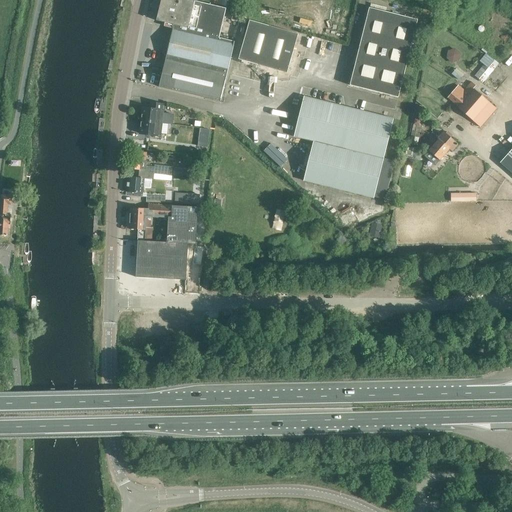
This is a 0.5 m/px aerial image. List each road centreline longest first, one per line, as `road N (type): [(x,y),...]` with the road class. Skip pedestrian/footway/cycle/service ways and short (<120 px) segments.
road 1 (trunk): [(463,392),(0,403)]
road 2 (trunk): [(0,427),(439,418)]
road 3 (unclassified): [(110,302),(511,304)]
road 4 (tertiary): [(110,302),(112,139),(141,0)]
road 5 (tertiary): [(364,511),(332,497),(275,489),(131,501)]
road 6 (tertiary): [(131,501),(110,434),(110,302)]
